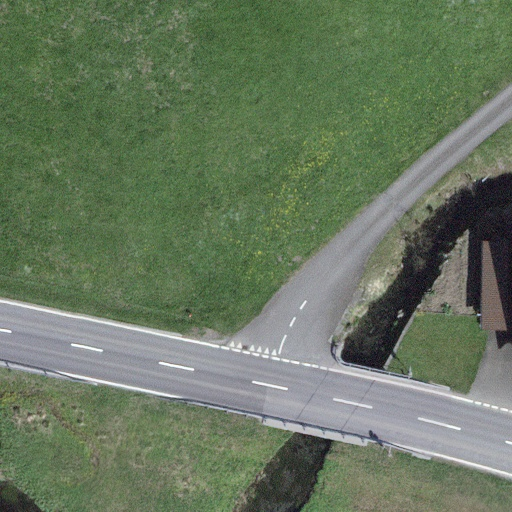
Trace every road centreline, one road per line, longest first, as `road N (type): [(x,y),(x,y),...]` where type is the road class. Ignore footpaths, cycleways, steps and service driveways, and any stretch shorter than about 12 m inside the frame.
road 1 (secondary): [(511,444),(0,330)]
road 2 (track): [(363,219),(478,0)]
